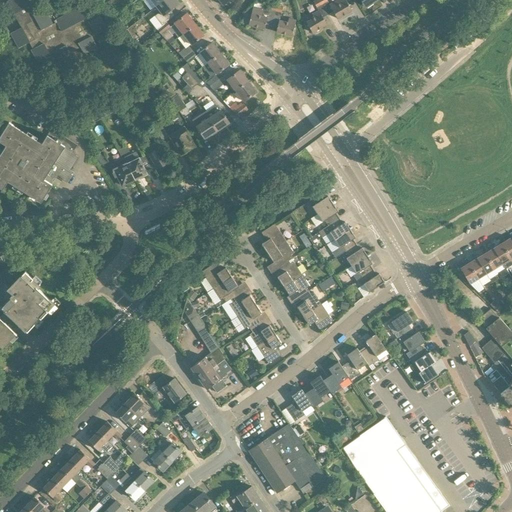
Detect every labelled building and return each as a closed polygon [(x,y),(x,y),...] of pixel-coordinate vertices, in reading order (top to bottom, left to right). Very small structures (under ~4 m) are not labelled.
[(10,0),(7,2),(21,28),(11,33),(18,49),(29,43),(32,50),(31,51),(38,64),(54,56),(59,64),(72,57),(68,50),(78,45),(84,55),(97,48),(92,38),(106,30),(99,16),(88,22),(81,7),(55,20),(49,8),(33,15),(31,11),(34,9),(29,0),(10,0)] [(115,5),(111,0),(110,0),(107,3),(111,8),(115,5)] [(175,0),(165,0),(156,7),(160,12),(154,16),(162,26),(174,16),(171,11),(179,4),(175,0)] [(328,14),(320,0),(318,0),(314,2),(319,11),(312,15),(314,19),(307,23),(312,33),(327,25),(322,18),(328,14)] [(320,0),(328,14),(333,12),(337,19),(352,11),(345,0),(338,0),(330,4),(327,0),(320,0)] [(277,5),(271,26),(277,28),(276,32),(292,37),(296,21),(288,19),(287,23),(279,21),(284,3),(278,2),(277,5)] [(271,26),(277,5),(270,4),(269,8),(264,7),(263,10),(253,8),(248,7),(244,12),(242,23),(248,25),(248,26),(264,30),(266,25),(271,26)] [(182,35),(195,25),(186,14),(174,24),(182,35)] [(175,40),(167,30),(171,27),(167,23),(158,31),(170,44),(175,40)] [(195,25),(182,35),(191,46),(203,36),(195,25)] [(11,33),(7,27),(2,30),(6,36),(11,33)] [(208,64),(220,55),(212,43),(199,53),(208,64)] [(183,58),(193,51),(189,46),(179,54),(183,58)] [(193,51),(183,58),(188,63),(197,56),(193,51)] [(209,87),(218,80),(214,75),(216,74),(216,75),(228,65),(220,55),(208,64),(203,67),(211,77),(205,82),(209,87)] [(187,73),(198,84),(202,79),(187,63),(183,68),(187,73)] [(236,91),(248,82),(239,71),(227,80),(236,91)] [(198,84),(187,73),(182,78),(192,89),(198,84)] [(218,80),(209,87),(214,92),(222,85),(218,80)] [(244,102),(256,93),(248,82),(236,91),(244,102)] [(186,107),(178,95),(172,99),(180,112),(186,107)] [(243,105),(242,105),(240,103),(237,106),(235,103),(229,108),(233,113),(234,113),(238,117),(247,110),(243,105)] [(204,113),(216,132),(228,123),(220,111),(219,112),(215,106),(204,113)] [(99,120),(104,118),(99,109),(94,111),(99,120)] [(160,120),(155,111),(148,115),(153,124),(160,120)] [(216,132),(204,113),(192,121),(204,140),(216,132)] [(168,129),(168,132),(172,139),(171,139),(181,155),(189,150),(188,150),(194,147),(187,136),(189,135),(184,127),(183,128),(179,122),(168,129)] [(0,142),(6,146),(0,154),(0,188),(2,190),(8,182),(40,203),(51,185),(50,184),(56,175),(65,181),(65,182),(71,174),(69,173),(78,158),(72,154),(77,146),(51,130),(42,144),(9,123),(0,136),(0,142)] [(156,143),(145,150),(157,170),(167,163),(162,155),(164,154),(161,148),(165,146),(155,130),(150,134),(156,143)] [(137,131),(131,134),(137,144),(143,141),(137,131)] [(127,164),(135,180),(146,174),(145,172),(152,169),(144,156),(133,161),(126,146),(121,149),(116,141),(113,142),(121,157),(123,156),(127,164)] [(109,163),(102,152),(95,156),(103,167),(109,163)] [(135,180),(127,164),(112,171),(115,177),(117,176),(122,186),(135,180)] [(317,215),(333,204),(328,197),(325,198),(322,193),(307,203),(311,208),(312,207),(317,215)] [(333,204),(317,215),(323,223),(325,221),(328,226),(339,219),(336,214),(338,212),(333,204)] [(339,219),(328,226),(331,231),(329,233),(334,241),(350,230),(345,222),(343,224),(339,219)] [(267,254),(286,242),(275,224),(263,232),(267,239),(267,241),(262,245),(267,254)] [(350,230),(334,241),(340,249),(332,253),(336,258),(345,252),(356,245),(353,240),(355,238),(350,230)] [(511,259),(511,258),(511,241),(510,238),(502,244),(511,259)] [(308,240),(303,243),(306,248),(311,245),(308,240)] [(284,264),(289,262),(293,259),(291,256),(294,254),(286,242),(267,254),(273,263),(279,259),(281,260),(284,264)] [(493,249),(503,264),(511,259),(502,244),(493,249)] [(356,245),(345,252),(348,257),(346,259),(351,267),(367,256),(362,248),(360,250),(356,245)] [(485,254),(495,269),(503,264),(493,249),(485,254)] [(477,259),(486,274),(495,269),(485,254),(477,259)] [(367,256),(351,267),(357,274),(359,273),(360,275),(362,278),(373,271),(370,266),(372,264),(367,256)] [(478,279),(486,274),(477,259),(469,264),(478,279)] [(283,287),(302,275),(294,263),(291,265),(289,262),(284,264),(280,267),(283,272),(283,274),(277,278),(283,287)] [(478,279),(469,264),(460,269),(470,284),(478,279)] [(213,289),(232,277),(226,268),(220,272),(218,271),(213,265),(202,272),(213,289)] [(373,271),(362,278),(358,281),(357,282),(360,287),(363,285),(369,293),(384,282),(379,274),(377,276),(373,271)] [(8,319),(18,329),(20,326),(27,333),(35,325),(33,323),(38,318),(41,320),(48,312),(47,311),(54,304),(51,302),(54,300),(53,299),(51,301),(37,288),(40,285),(39,284),(37,286),(32,281),(33,280),(25,272),(8,290),(5,294),(10,298),(1,308),(5,312),(0,317),(0,346),(2,349),(15,335),(16,336),(17,335),(4,323),(8,319)] [(300,297),(309,292),(307,289),(310,287),(302,275),(283,287),(289,296),(294,292),(297,293),(300,297)] [(232,277),(213,289),(221,302),(224,300),(226,303),(230,300),(235,297),(232,292),(232,290),(237,286),(232,277)] [(331,277),(325,281),(329,288),(335,284),(331,277)] [(198,295),(192,291),(187,297),(194,301),(198,295)] [(303,317),(321,305),(314,293),(311,295),(309,292),(300,297),(303,302),(302,304),(297,308),(303,317)] [(235,297),(230,300),(232,303),(229,305),(237,317),(256,305),(250,296),(244,299),(242,299),(239,294),(235,297)] [(211,354),(218,349),(187,299),(184,310),(211,354)] [(492,302),(493,303),(500,311),(502,308),(494,299),(492,302)] [(493,303),(492,302),(489,304),(498,315),(500,311),(493,303)] [(256,305),(237,317),(245,329),(248,327),(250,330),(259,324),(256,320),(256,318),(262,314),(256,305)] [(321,305),(303,317),(309,326),(314,322),(317,323),(321,330),(333,322),(321,305)] [(511,332),(491,310),(479,320),(482,324),(494,338),(502,348),(507,353),(511,358),(511,332)] [(403,342),(414,335),(408,326),(413,323),(407,313),(391,323),(398,332),(394,334),(401,344),(404,343),(403,342)] [(207,317),(202,320),(205,325),(210,322),(207,317)] [(259,324),(250,330),(252,333),(249,335),(257,347),(275,335),(270,326),(264,329),(262,329),(259,324)] [(415,363),(426,355),(420,346),(425,343),(418,332),(414,335),(403,342),(404,343),(410,352),(406,354),(413,364),(415,363)] [(468,332),(464,336),(469,347),(476,341),(468,332)] [(275,335),(257,347),(268,364),(280,357),(276,350),(276,347),(281,344),(275,335)] [(360,353),(367,364),(369,367),(379,360),(376,356),(386,350),(375,335),(366,342),(369,347),(360,353)] [(502,373),(511,385),(511,358),(507,353),(502,348),(494,338),(482,349),(497,368),(502,373)] [(477,343),(470,347),(475,357),(482,354),(477,343)] [(230,344),(226,347),(230,354),(234,351),(230,344)] [(219,348),(218,349),(211,354),(191,369),(199,380),(224,361),(227,359),(219,348)] [(367,364),(360,353),(357,349),(347,355),(351,361),(342,367),(349,378),(348,378),(350,381),(361,374),(358,370),(367,364)] [(421,372),(417,375),(424,384),(437,375),(431,366),(436,362),(430,352),(426,355),(415,363),(421,372)] [(224,361),(199,380),(207,391),(208,390),(212,387),(214,390),(216,393),(226,386),(220,378),(231,369),(224,361)] [(349,378),(342,367),(339,363),(329,369),(332,375),(323,381),(331,391),(330,392),(332,394),(342,388),(339,384),(348,378),(349,378)] [(511,385),(502,373),(497,368),(487,377),(511,408),(511,385)] [(255,369),(248,373),(252,378),(258,374),(255,369)] [(331,391),(323,381),(320,376),(310,383),(314,388),(305,395),(312,405),(312,406),(314,408),(324,401),(321,398),(330,392),(331,391)] [(163,377),(150,386),(156,394),(159,392),(162,396),(164,397),(168,394),(175,403),(186,395),(174,379),(168,384),(163,377)] [(312,406),(312,405),(305,395),(302,390),(292,397),(296,402),(286,409),(295,422),(305,415),(303,412),(312,406)] [(125,404),(135,413),(140,408),(146,413),(149,409),(134,394),(125,404)] [(135,413),(125,404),(115,414),(125,423),(125,424),(130,429),(134,425),(129,420),(135,413)] [(193,427),(205,418),(198,408),(191,412),(187,407),(170,419),(173,423),(181,418),(184,415),(193,427)] [(441,511),(449,505),(401,439),(395,444),(385,429),(380,422),(386,418),(385,416),(380,419),(340,450),(354,470),(385,511),(441,511)] [(205,418),(193,427),(200,437),(212,428),(205,418)] [(303,429),(308,425),(305,419),(299,423),(303,429)] [(107,422),(98,432),(107,441),(113,435),(118,440),(122,437),(107,422)] [(165,438),(171,432),(162,423),(156,429),(165,438)] [(289,424),(249,451),(278,494),(295,482),(300,490),(301,490),(304,494),(326,479),(289,424)] [(354,428),(358,433),(364,429),(360,424),(354,428)] [(136,429),(130,436),(140,446),(146,439),(136,429)] [(107,441),(98,432),(88,442),(103,456),(107,452),(102,447),(107,441)] [(140,446),(130,436),(124,442),(134,451),(140,446)] [(188,437),(183,440),(192,452),(196,449),(188,437)] [(163,453),(172,462),(181,452),(167,439),(158,448),(163,453)] [(139,448),(134,453),(143,461),(148,456),(139,448)] [(71,460),(80,470),(86,464),(91,469),(95,465),(80,451),(71,460)] [(143,461),(134,453),(130,457),(138,466),(143,461)] [(172,462),(163,453),(154,462),(163,471),(172,462)] [(125,460),(121,455),(115,461),(120,465),(125,460)] [(110,457),(103,464),(113,474),(120,466),(110,457)] [(80,470),(71,460),(61,470),(71,479),(80,470)] [(113,474),(103,464),(98,470),(108,479),(111,476),(113,474)] [(131,478),(144,490),(153,481),(140,469),(131,478)] [(71,479),(61,470),(52,479),(62,489),(71,479)] [(144,490),(131,478),(127,473),(121,480),(118,480),(117,481),(120,485),(122,487),(135,500),(144,490)] [(111,476),(108,479),(106,481),(115,490),(120,485),(117,481),(111,476)] [(62,489),(52,479),(43,489),(58,503),(61,499),(56,494),(62,489)] [(76,484),(83,490),(88,495),(92,491),(80,480),(76,484)] [(101,486),(110,495),(115,490),(106,481),(101,486)] [(239,511),(245,509),(259,499),(252,487),(243,493),(241,491),(230,498),(239,511)] [(88,495),(83,490),(80,494),(85,499),(88,495)] [(192,503),(199,511),(207,511),(209,511),(212,511),(216,509),(204,494),(192,503)] [(25,507),(30,511),(49,511),(34,497),(25,507)] [(123,511),(126,510),(112,497),(103,506),(109,511),(123,511)] [(245,509),(239,511),(264,511),(267,510),(259,499),(245,509)] [(101,501),(92,509),(94,511),(95,511),(104,504),(101,501)] [(199,511),(192,503),(181,511),(199,511)]
